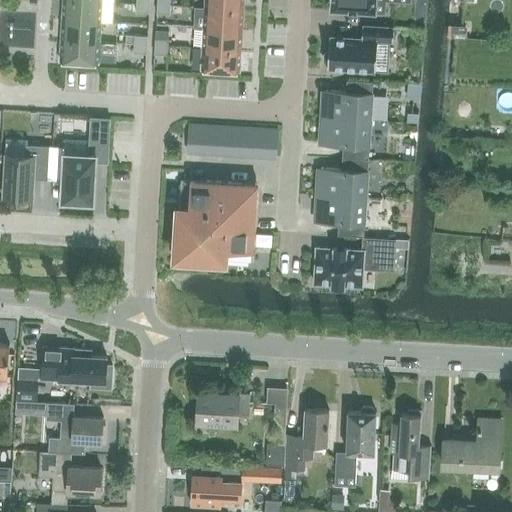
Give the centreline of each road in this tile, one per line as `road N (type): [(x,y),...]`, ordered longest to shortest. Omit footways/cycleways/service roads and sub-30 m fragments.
road 1 (unclassified): [(511,362),(182,340),(154,327)]
road 2 (residential): [(143,511),(154,327)]
road 3 (unclassified): [(154,327),(83,307),(0,302)]
road 4 (residential): [(0,224),(147,233)]
road 5 (residential): [(152,107),(295,114)]
road 6 (residential): [(147,233),(152,107)]
